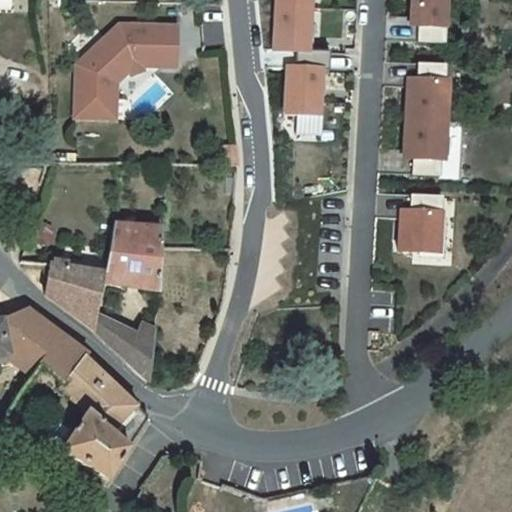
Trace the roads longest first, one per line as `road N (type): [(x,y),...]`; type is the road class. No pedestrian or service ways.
road 1 (residential): [(184,420),(261,299),(272,186),(250,0)]
road 2 (residential): [(372,0),(353,362),(370,421)]
road 3 (tertiary): [(0,270),(184,420)]
road 4 (tertiary): [(184,420),(278,448),(370,421)]
road 5 (tertiary): [(370,421),(459,368),(511,316)]
